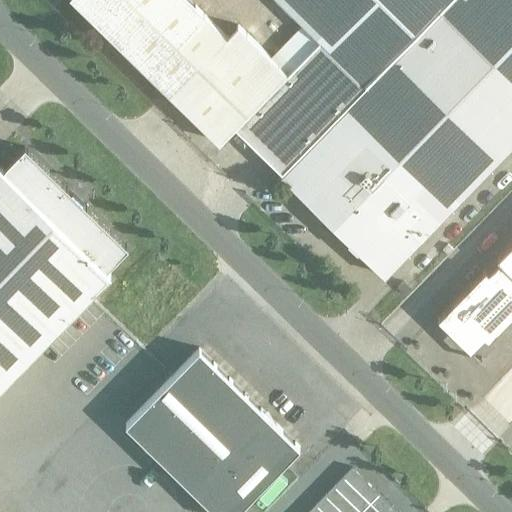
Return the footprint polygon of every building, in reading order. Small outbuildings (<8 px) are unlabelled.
[(74,0),(170,94),(219,142),(235,126),(287,73),(238,25),(226,36),(189,0),(74,0)] [(287,73),(235,126),(283,172),(367,86),(446,6),(451,0),(279,0),(317,37),(319,39),(287,73)] [(281,174),(384,275),(511,144),(511,0),(451,0),(446,6),(367,86),(283,172),(281,174)] [(0,166),(0,386),(110,274),(106,270),(128,247),(81,202),(78,205),(68,195),(71,192),(24,146),(3,169),(0,166)] [(480,358),(455,333),(454,333),(458,328),(476,346),(485,337),(488,340),(511,315),(511,241),(510,244),(496,257),(499,260),(488,271),(485,269),(437,318),(454,334),(466,346),(471,351),(479,359),(482,362),(484,360),(481,357),(480,358)] [(215,511),(235,511),(273,473),(300,446),(199,347),(125,423),(215,511)] [(250,385),(252,388),(248,392),(254,397),(283,370),(275,361),(250,385)] [(353,467),(343,476),(369,502),(378,492),(353,467)] [(334,486),(360,511),(369,502),(343,476),(334,486)] [(325,495),(342,511),(359,511),(360,511),(334,486),(325,495)] [(378,492),(369,502),(377,509),(386,499),(378,492)] [(342,511),(325,495),(316,504),(324,511),(342,511)] [(398,511),(386,499),(377,509),(379,511),(398,511)] [(361,511),(379,511),(377,509),(369,502),(360,511),(361,511)]
